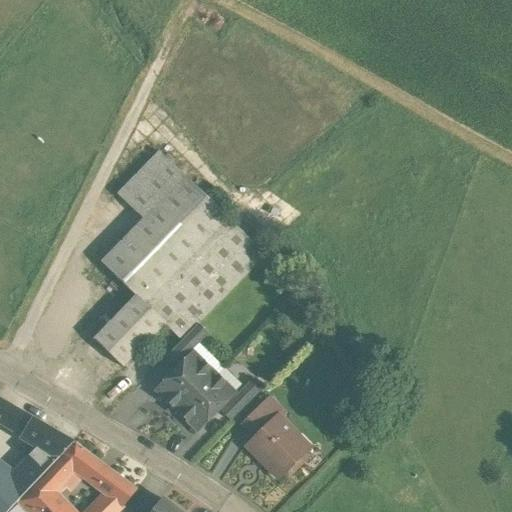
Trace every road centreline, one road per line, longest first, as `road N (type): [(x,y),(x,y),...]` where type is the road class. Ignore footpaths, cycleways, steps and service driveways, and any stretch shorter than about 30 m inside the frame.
road 1 (track): [(511,158),(222,0)]
road 2 (residential): [(0,375),(235,511)]
